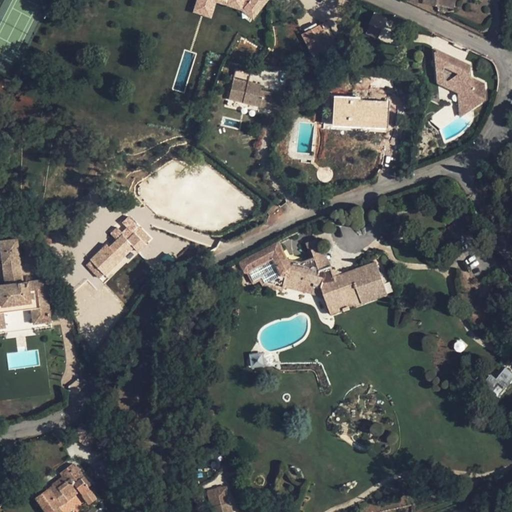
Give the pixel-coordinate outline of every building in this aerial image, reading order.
[(456,0),(442,0),(442,6),(454,9),(456,0)] [(373,13),(366,33),(384,39),(391,19),(373,13)] [(320,24),(302,33),(314,56),(332,47),(320,24)] [(233,37),(231,43),(237,46),(240,40),(233,37)] [(236,69),(229,99),(271,108),(275,93),(260,90),(261,85),(248,81),(250,72),(236,69)] [(385,87),(385,76),(370,75),(369,86),(385,87)] [(359,100),(337,99),(336,125),(388,128),(389,101),(359,100)] [(471,110),(458,104),(461,113),(471,110)] [(139,237),(144,232),(139,226),(133,231),(135,233),(139,237)] [(119,257),(131,244),(134,247),(138,251),(151,238),(144,232),(139,237),(135,233),(128,240),(123,234),(93,263),(103,273),(104,274),(121,258),(119,257)] [(279,242),(239,262),(244,271),(248,272),(254,283),(260,280),(263,285),(283,290),(284,287),(287,276),(320,284),(325,297),(331,313),(387,293),(384,283),(386,282),(387,280),(387,277),(387,275),(385,274),(383,272),(380,272),(376,262),(345,272),(335,275),(333,270),(332,265),(324,245),(328,244),(325,236),(306,243),(309,251),(312,250),(315,259),(302,263),(288,260),(279,242)] [(16,244),(0,245),(0,246),(3,265),(18,263),(16,244)] [(119,257),(121,258),(122,259),(134,247),(131,244),(119,257)] [(328,244),(324,245),(332,265),(336,264),(328,244)] [(98,278),(103,273),(93,263),(91,260),(86,265),(98,278)] [(21,282),(18,263),(3,265),(5,284),(21,282)] [(287,276),(284,287),(325,297),(320,284),(287,276)] [(51,322),(45,279),(21,282),(5,284),(0,285),(0,328),(5,328),(3,313),(31,309),(33,324),(51,322)] [(452,347),(460,354),(467,346),(459,338),(452,347)] [(262,353),(250,354),(251,366),(262,366),(262,353)] [(491,374),(489,376),(497,383),(508,369),(506,367),(496,378),(491,374)] [(489,376),(482,384),(498,397),(511,379),(511,372),(508,369),(497,383),(489,376)] [(101,429),(89,420),(76,436),(89,445),(101,429)] [(52,491),(50,488),(37,498),(47,511),(56,511),(60,510),(57,506),(67,499),(65,497),(78,487),(80,490),(83,493),(88,490),(86,487),(89,484),(74,464),(60,474),(63,477),(55,483),(55,484),(57,487),(52,491)] [(65,497),(67,499),(80,490),(78,487),(65,497)] [(212,507),(213,511),(233,511),(231,502),(212,507)]
